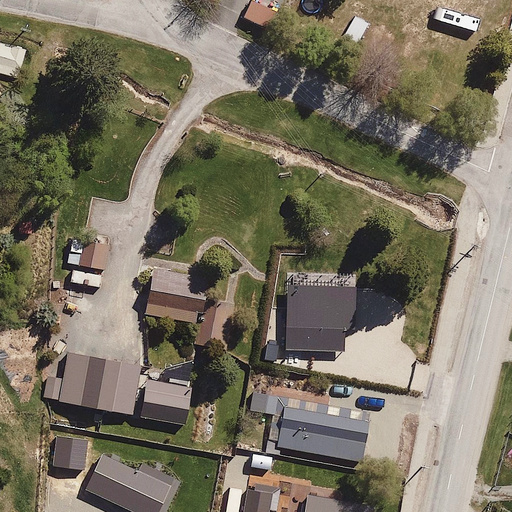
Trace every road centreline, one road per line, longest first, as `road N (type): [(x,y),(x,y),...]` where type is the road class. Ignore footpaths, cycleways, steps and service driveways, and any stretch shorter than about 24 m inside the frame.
road 1 (residential): [(511,188),(191,26)]
road 2 (secondary): [(443,511),(511,218)]
road 3 (residential): [(36,0),(191,26)]
